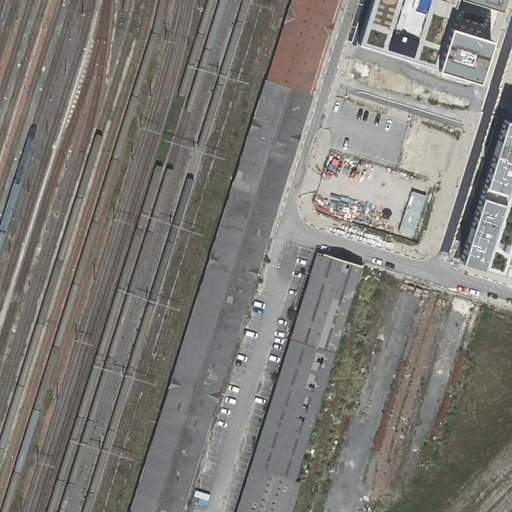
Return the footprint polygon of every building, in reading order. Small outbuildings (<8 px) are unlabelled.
[(296,0),(270,82),(306,93),(334,0),(296,0)] [(372,0),(359,44),(433,67),(446,24),(453,0),(372,0)] [(502,0),(472,0),(500,9),(502,0)] [(491,37),(446,24),(433,67),(478,81),(491,37)] [(176,511),(306,93),(270,82),(136,511),(176,511)] [(511,120),(505,118),(483,189),(480,200),(461,260),(486,268),(507,275),(511,276),(511,120)] [(284,511),(362,266),(323,254),(241,511),(284,511)] [(511,341),(444,321),(391,495),(429,507),(470,374),(511,386),(511,341)]
